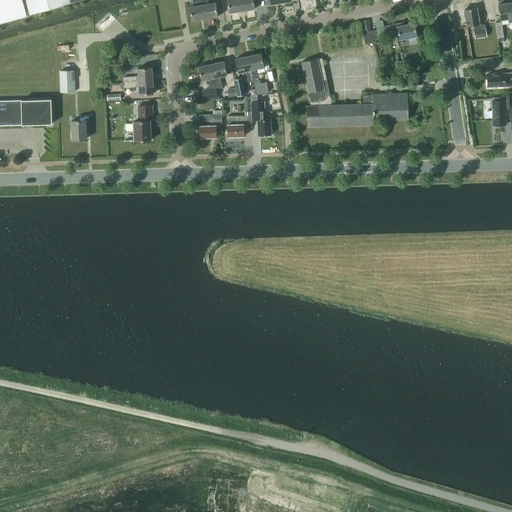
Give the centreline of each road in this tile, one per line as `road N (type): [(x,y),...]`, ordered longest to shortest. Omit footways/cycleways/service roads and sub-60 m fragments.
road 1 (residential): [(503,511),(315,452),(0,383)]
road 2 (residential): [(181,174),(172,48),(267,30)]
road 3 (tertiary): [(0,179),(181,174)]
road 4 (tertiary): [(289,171),(462,166)]
road 5 (unclassified): [(462,166),(440,0)]
road 6 (residential): [(267,30),(415,0)]
road 7 (residential): [(289,171),(267,30)]
